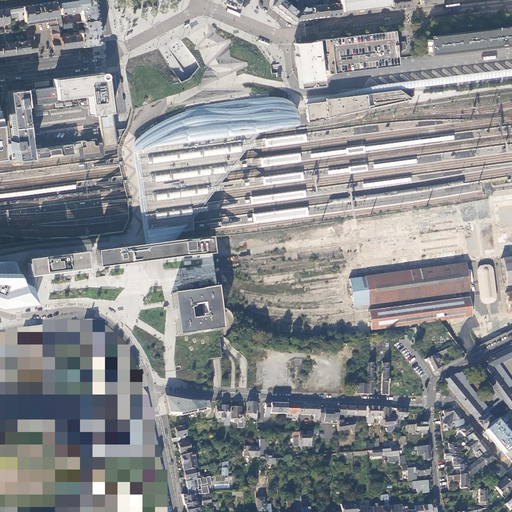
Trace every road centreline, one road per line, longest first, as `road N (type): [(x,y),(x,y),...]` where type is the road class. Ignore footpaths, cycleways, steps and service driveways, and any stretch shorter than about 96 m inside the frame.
road 1 (residential): [(430,399),(149,389)]
road 2 (residential): [(511,3),(298,32)]
road 3 (residential): [(0,313),(74,308),(104,317),(135,350),(149,389)]
road 4 (residential): [(149,389),(175,511)]
